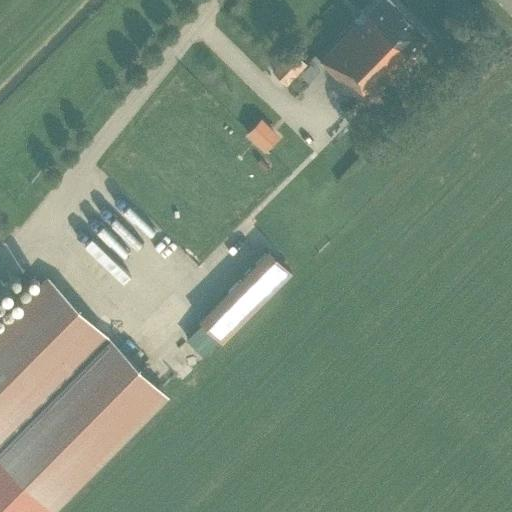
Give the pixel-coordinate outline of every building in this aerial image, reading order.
[(427,36),(390,0),(379,0),(320,60),(353,92),(355,91),(367,103),(414,55),(411,52),(427,36)] [(307,63),(292,49),(272,69),(286,84),(307,63)] [(277,136),(260,119),(249,130),(266,147),(277,136)] [(170,239),(144,216),(136,225),(147,235),(139,243),(109,215),(103,222),(148,263),(170,239)] [(292,271),(269,249),(199,319),(221,341),(292,271)] [(15,266),(0,275),(0,286),(20,274),(15,266)] [(0,511),(51,511),(169,394),(47,273),(0,320),(0,511)]
